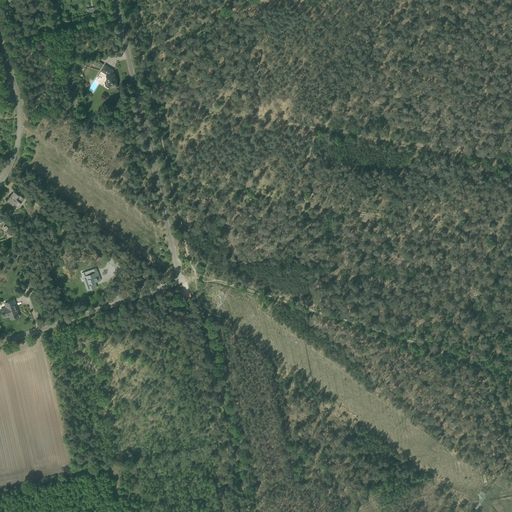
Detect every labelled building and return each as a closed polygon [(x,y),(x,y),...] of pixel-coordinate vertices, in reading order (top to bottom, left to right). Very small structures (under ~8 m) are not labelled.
[(112,70),(104,65),(101,71),(106,74),(106,75),(109,88),(117,86),(114,73),(113,73),(112,70)] [(19,195),(14,191),(11,194),(11,195),(7,200),(13,205),(14,204),(18,207),(20,204),(24,199),(19,195)] [(14,230),(6,232),(7,238),(15,236),(14,230)] [(97,271),(96,268),(81,273),(83,277),(86,276),(88,280),(85,281),(88,290),(97,287),(95,282),(98,281),(96,276),(99,275),(97,271)] [(16,308),(13,300),(4,303),(6,308),(0,310),(1,313),(3,318),(9,315),(11,319),(18,316),(16,309),(16,308)]
